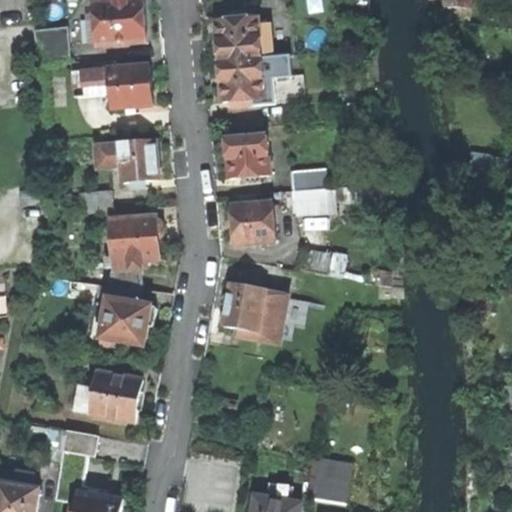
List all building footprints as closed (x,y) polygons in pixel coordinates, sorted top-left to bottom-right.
[(129,0),(116,0),(117,2),(96,4),(99,48),(149,44),(147,21),(145,0),(142,0),(129,1),(129,0)] [(448,0),(449,6),(474,8),(473,0),(448,0)] [(262,57),(260,17),(248,18),(247,11),(235,12),(235,19),(218,20),(219,38),(221,61),(262,57)] [(39,64),(70,62),(67,27),(36,29),(39,64)] [(266,99),(262,57),(221,61),(223,82),(225,101),(242,100),(242,106),(255,105),(255,100),(266,99)] [(106,69),(98,60),(73,62),(75,98),(112,95),(113,109),(154,106),(153,84),(152,66),(106,69)] [(269,134),(229,137),(230,156),(232,177),(248,176),(249,182),(261,181),(261,175),(273,174),(269,134)] [(158,141),(98,146),(99,170),(122,168),(123,176),(124,178),(125,184),(161,181),(159,158),(158,141)] [(472,173),(508,177),(510,155),(493,153),(492,163),(473,160),(472,173)] [(295,170),(296,189),(320,188),(329,187),(328,167),(295,170)] [(296,189),(298,212),(322,210),(320,188),(296,189)] [(116,210),(114,191),(82,194),(82,213),(116,210)] [(275,200),(235,204),(237,223),(239,246),(279,242),(275,200)] [(160,216),(112,220),(116,270),(112,285),(144,289),(145,261),(163,260),(162,238),(166,233),(165,227),(165,222),(160,219),(160,216)] [(336,255),(306,250),(303,268),(332,274),(336,255)] [(141,304),(144,289),(112,285),(72,281),(69,299),(96,305),(90,342),(130,349),(131,343),(146,346),(149,328),(152,328),(155,326),(156,320),(158,314),(156,310),(153,309),(153,307),(141,304)] [(282,344),(290,299),(267,295),(268,291),(233,284),(229,309),(226,326),(241,329),(240,337),(282,344)] [(473,319),(490,319),(490,298),(472,299),(473,319)] [(84,370),(87,354),(60,349),(57,364),(84,370)] [(143,381),(99,373),(95,390),(80,388),(76,410),(92,413),(91,415),(137,422),(140,399),(143,381)] [(484,408),(498,409),(499,392),(485,391),(484,408)] [(47,461),(64,464),(69,431),(53,428),(47,461)] [(96,457),(100,436),(69,431),(64,464),(58,500),(73,503),(71,511),(121,511),(124,500),(109,497),(111,491),(85,486),(85,482),(90,456),(96,457)] [(320,457),(313,498),(349,503),(355,462),(320,457)] [(0,511),(36,511),(41,490),(33,488),(36,476),(20,473),(17,485),(0,483),(0,484),(0,511)] [(301,511),(303,503),(257,496),(254,511),(301,511)]
